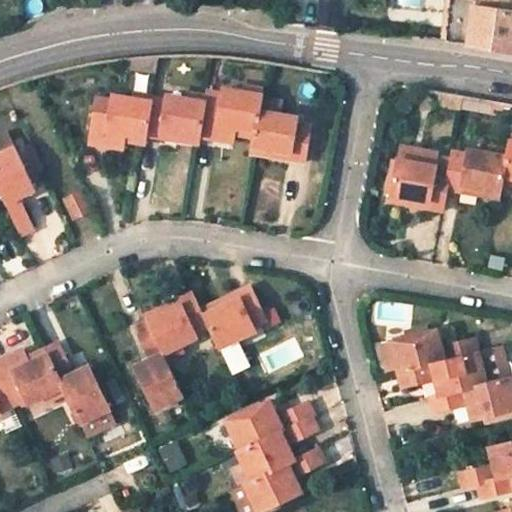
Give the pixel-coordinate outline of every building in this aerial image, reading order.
[(473,7),(473,0),(447,0),(444,41),(467,43),(473,7)] [(511,0),(473,0),(473,7),(511,12),(511,0)] [(511,12),(473,7),(467,43),(507,51),(511,51),(511,12)] [(234,135),(255,138),(259,111),(261,95),(223,90),(222,95),(207,92),(205,102),(200,138),(218,140),(219,125),(235,127),(234,135)] [(98,97),(89,143),(106,145),(108,132),(125,135),(124,140),(144,144),(145,135),(151,102),(114,96),(113,100),(98,97)] [(179,140),(199,143),(200,138),(205,102),(167,96),(167,101),(151,97),(151,102),(145,135),(160,138),(161,132),(179,135),(179,140)] [(289,160),(305,162),(310,125),(297,122),(297,117),(259,111),(255,138),(252,154),(273,157),(274,152),(290,155),(289,160)] [(219,125),(218,140),(233,142),(234,135),(235,127),(219,125)] [(108,132),(106,145),(123,148),(124,140),(125,135),(108,132)] [(511,142),(510,142),(507,157),(502,183),(511,185),(511,142)] [(0,187),(2,191),(8,203),(23,235),(35,229),(20,197),(36,189),(17,148),(0,155),(0,187)] [(477,195),(499,199),(502,183),(507,157),(469,150),(468,155),(453,152),(449,174),(446,190),(460,193),(461,186),(479,189),(477,195)] [(397,159),(389,200),(410,204),(411,199),(427,202),(426,207),(441,210),(446,190),(449,174),(435,171),(436,166),(397,159)] [(82,190),(66,198),(75,217),(91,209),(82,190)] [(222,300),(203,309),(221,346),(256,330),(254,326),(267,320),(250,285),(237,292),(239,296),(224,304),(222,300)] [(150,322),(153,329),(140,335),(155,366),(139,374),(160,416),(189,402),(168,361),(204,344),(201,339),(214,333),(198,299),(150,322)] [(390,341),(379,344),(384,361),(394,358),(398,372),(478,353),(475,339),(440,347),(435,330),(390,341)] [(58,342),(44,348),(63,388),(80,423),(82,422),(110,409),(89,366),(73,373),(58,342)] [(12,406),(26,400),(28,404),(63,388),(44,348),(26,358),(29,363),(12,371),(6,357),(0,359),(0,380),(11,404),(12,406)] [(22,349),(6,357),(12,371),(29,363),(26,358),(22,349)] [(478,353),(398,372),(402,387),(436,378),(440,396),(486,385),(478,353)] [(440,396),(431,398),(435,413),(469,405),(473,422),(511,411),(511,385),(510,379),(486,385),(440,396)] [(0,414),(0,415),(0,414),(0,409),(11,404),(0,380),(0,414)] [(315,414),(308,401),(277,416),(270,400),(227,421),(241,450),(312,416),(315,414)] [(110,409),(82,422),(88,436),(117,422),(110,409)] [(294,459),(287,444),(318,429),(312,416),(241,450),(238,451),(251,480),(252,479),(294,459)] [(511,473),(511,439),(490,446),(494,461),(460,470),(464,485),(478,482),(511,473)] [(245,483),(259,511),(301,492),(293,476),(324,462),(317,448),(294,459),(252,479),(251,480),(245,483)] [(511,473),(478,482),(481,497),(511,488),(511,473)]
